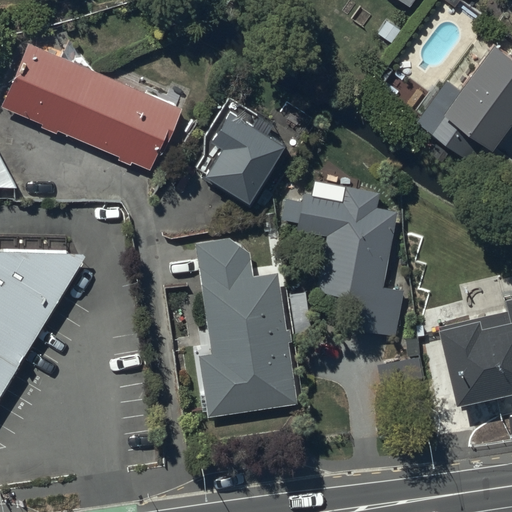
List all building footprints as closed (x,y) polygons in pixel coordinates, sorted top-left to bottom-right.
[(102,71),(28,41),(2,106),(76,135),(102,71)] [(481,145),(492,152),(511,125),(511,59),(490,44),(459,88),(448,81),(418,123),(470,160),(481,145)] [(102,71),(76,135),(153,166),(178,101),(102,71)] [(204,174),(251,201),(284,144),(225,110),(207,140),(219,147),(204,174)] [(0,148),(0,183),(19,183),(0,148)] [(359,330),(394,335),(401,290),(383,286),(395,207),(375,203),(377,191),(341,185),(340,195),(305,190),(297,236),(330,241),(316,289),(355,299),(359,330)] [(193,353),(203,417),(295,403),(274,272),(251,275),(248,252),(229,236),(193,242),(210,351),(193,353)] [(0,389),(88,245),(0,244),(0,389)] [(307,285),(290,288),(296,328),(313,326),(307,285)] [(433,327),(452,405),(511,391),(511,296),(503,299),(506,310),(433,327)]
